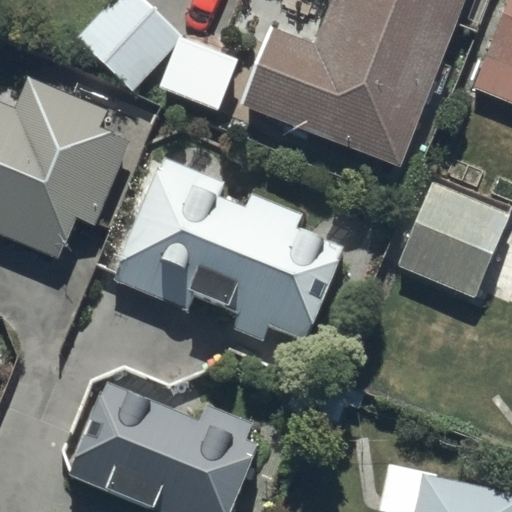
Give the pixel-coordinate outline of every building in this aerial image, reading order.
[(145,0),(111,0),(78,38),(140,93),(188,38),(145,0)] [(271,29),(242,103),(402,165),(466,0),(330,0),(313,45),(271,29)] [(511,0),(507,0),(471,87),(511,104),(511,0)] [(0,101),(0,237),(60,262),(77,222),(95,229),(132,140),(100,126),(107,109),(29,76),(15,108),(0,101)] [(164,154),(112,277),(182,307),(188,294),(236,314),(230,327),(263,341),(269,327),(306,342),(347,246),(300,226),(304,216),(251,194),(246,207),(218,195),(224,180),(164,154)] [(510,214),(431,182),(397,264),(476,296),(510,214)] [(107,388),(68,479),(144,511),(230,511),(258,449),(245,443),(252,425),(212,407),(202,429),(107,388)] [(416,511),(423,478),(436,481),(438,475),(388,464),(378,510),(385,511),(416,511)] [(511,511),(511,497),(436,481),(423,478),(416,511),(511,511)]
